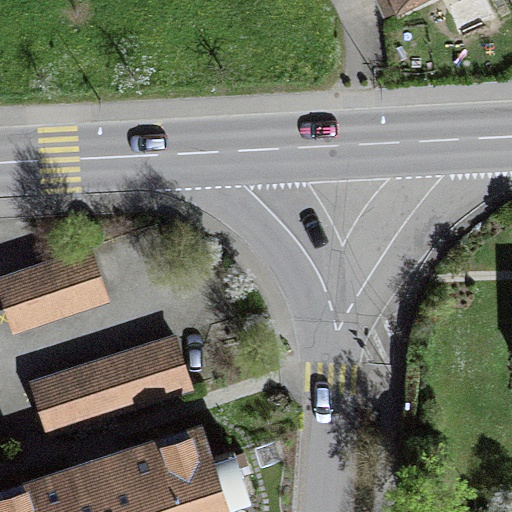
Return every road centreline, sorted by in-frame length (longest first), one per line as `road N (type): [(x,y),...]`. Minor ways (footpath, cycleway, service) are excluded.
road 1 (residential): [(356,144),(323,511)]
road 2 (secondary): [(0,164),(356,144)]
road 3 (secondary): [(356,144),(511,136)]
